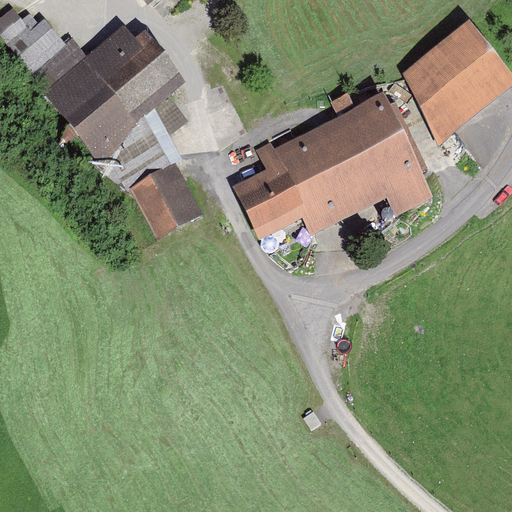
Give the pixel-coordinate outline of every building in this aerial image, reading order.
[(147,0),(155,10),(167,0),(147,0)] [(15,12),(0,23),(0,41),(99,166),(123,149),(139,129),(157,115),(189,90),(147,38),(137,46),(125,31),(86,60),(73,43),(67,48),(48,22),(41,27),(32,16),(23,23),(15,12)] [(511,75),(472,24),(403,76),(440,151),(511,95),(511,75)] [(258,167),(234,178),(263,243),(305,224),(313,242),(394,206),(400,220),(444,201),(397,98),(363,113),(356,96),(337,105),(345,121),(279,150),(275,140),(251,151),(258,167)] [(185,166),(157,115),(139,129),(123,149),(99,166),(132,193),(178,171),(185,166)] [(178,171),(132,193),(159,247),(205,225),(178,171)]
